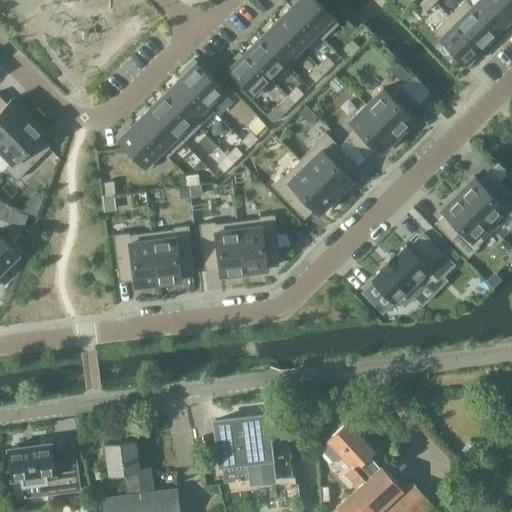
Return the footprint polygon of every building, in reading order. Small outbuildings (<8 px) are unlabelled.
[(338,23),(315,0),(296,0),(297,0),(290,7),(323,39),(338,23)] [(435,1),(433,0),(422,0),(419,4),(426,10),(435,1)] [(464,0),(449,15),(480,47),(496,32),(464,0)] [(477,0),(471,6),(465,0),(464,0),(496,32),(511,17),(494,0),(477,0)] [(511,0),(494,0),(511,17),(511,16),(511,0)] [(290,7),(275,22),(300,47),(315,33),(322,39),(323,39),(290,7)] [(474,54),(480,47),(449,15),(433,31),(467,66),(477,57),(474,54)] [(275,22),(260,37),(285,62),(300,47),(275,22)] [(260,37),(244,52),(273,81),(273,80),(270,77),(285,62),(260,37)] [(352,40),(343,49),(350,55),(359,47),(352,40)] [(235,56),(226,65),(257,97),(273,81),(244,52),(238,59),(235,56)] [(327,56),(318,65),(325,72),(334,63),(327,56)] [(186,71),(180,77),(213,111),(214,111),(211,108),(226,92),(193,59),(184,68),(186,71)] [(318,65),(309,74),(315,81),(325,72),(318,65)] [(180,77),(164,92),(198,127),(213,111),(180,77)] [(390,95),(383,87),(366,104),(399,137),(408,128),(406,126),(414,119),(409,114),(420,104),(400,85),(390,95)] [(297,86),(287,96),(294,102),(303,93),(297,86)] [(164,92),(149,108),(183,142),(198,127),(164,92)] [(6,103),(0,96),(0,142),(29,114),(20,104),(18,106),(11,98),(6,103)] [(287,96),(278,105),(285,111),(294,102),(287,96)] [(346,138),(366,158),(376,148),(380,152),(387,145),(389,146),(399,137),(366,104),(349,121),(356,128),(346,138)] [(149,108),(134,123),(167,157),(183,142),(149,108)] [(38,123),(29,114),(0,142),(0,150),(11,162),(5,168),(16,180),(50,146),(40,136),(44,132),(37,125),(38,123)] [(167,157),(134,123),(127,129),(125,127),(115,136),(148,169),(163,154),(167,158),(167,157)] [(251,131),(242,140),(248,147),(258,138),(251,131)] [(345,187),(352,179),(348,175),(358,165),(325,131),(315,142),(316,143),(299,160),(337,198),(346,188),(345,187)] [(236,146),(227,156),(233,162),(242,153),(236,146)] [(227,156),(217,165),(224,171),(233,162),(227,156)] [(326,205),(327,207),(337,198),(299,160),(283,176),(281,175),(271,185),(304,218),(314,208),(318,212),(326,205)] [(511,215),(511,213),(511,193),(488,170),(478,180),(474,176),(467,183),(465,182),(456,191),(493,229),(509,213),(511,215)] [(198,174),(185,175),(186,185),(199,183),(198,174)] [(113,181),(104,182),(105,195),(115,194),(113,181)] [(477,244),(493,229),(456,191),(446,200),(448,202),(441,209),(445,213),(434,223),(468,257),(479,246),(477,244)] [(274,214),(258,216),(259,218),(237,220),(243,274),(256,272),(256,270),(267,269),(266,263),(280,261),(274,214)] [(199,223),(205,271),(219,269),(219,275),(230,273),(230,276),(243,274),(237,220),(215,223),(214,221),(199,223)] [(188,225),(173,227),(173,228),(151,231),(158,285),(171,283),(171,281),(181,280),(180,273),(195,272),(188,225)] [(113,234),(119,281),(133,279),(134,285),(144,284),(144,286),(158,285),(151,231),(129,234),(129,232),(113,234)] [(404,305),(431,279),(435,283),(453,264),(422,233),(408,247),(405,244),(395,254),(394,252),(380,266),(381,268),(371,278),(374,280),(363,292),(382,312),(397,298),(404,305)] [(0,270),(17,254),(0,235),(0,270)] [(265,422),(264,413),(214,420),(220,462),(247,459),(250,482),(273,479),(270,458),(282,457),(277,420),(265,422)] [(330,441),(324,445),(324,452),(332,461),(339,461),(344,457),(352,466),(345,473),(357,486),(336,506),(337,507),(331,511),(423,511),(433,503),(411,479),(402,488),(380,464),(378,466),(368,454),(373,449),(347,420),(327,439),(330,441)] [(102,497),(104,511),(179,511),(175,487),(153,490),(150,466),(138,468),(134,439),(105,443),(109,472),(123,470),(126,494),(102,497)] [(51,442),(7,448),(11,478),(21,477),(22,484),(45,481),(47,493),(80,489),(75,458),(54,461),(51,442)]
